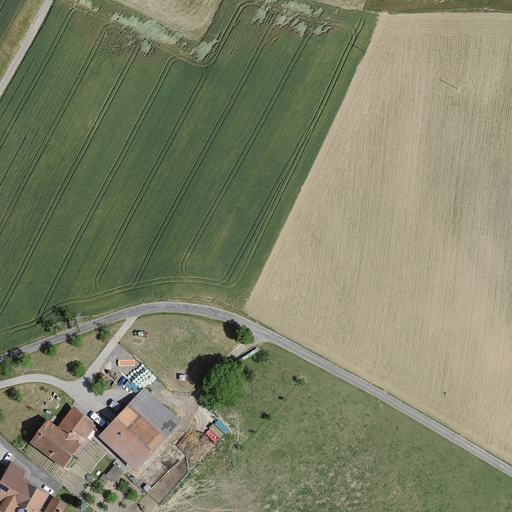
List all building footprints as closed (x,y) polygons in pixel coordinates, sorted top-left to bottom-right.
[(143,387),(98,436),(133,468),(178,419),(143,387)] [(48,419),(31,441),(62,466),(96,423),(72,405),(56,425),(48,419)] [(10,460),(0,478),(0,503),(1,504),(0,505),(0,511),(1,511),(11,511),(15,505),(27,511),(36,511),(48,492),(19,476),(24,468),(10,460)] [(115,483),(123,472),(114,466),(106,476),(115,483)] [(63,511),(67,504),(52,496),(44,511),(63,511)]
